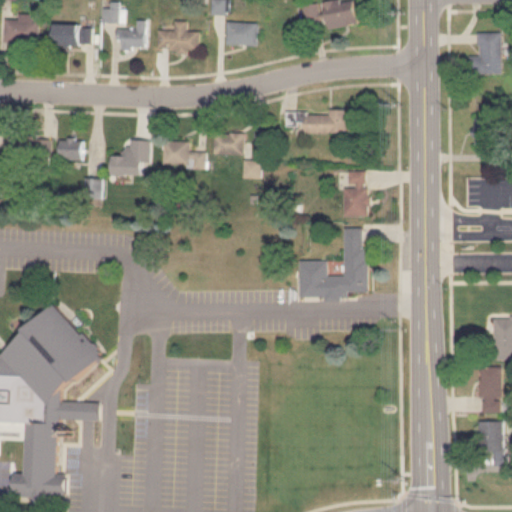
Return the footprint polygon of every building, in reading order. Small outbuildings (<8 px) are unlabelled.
[(360,25),(356,0),(341,0),(304,5),(307,26),(329,23),(330,29),(360,25)] [(121,21),(121,7),(105,7),(105,21),(121,21)] [(39,14),(20,14),(20,19),(7,19),(7,43),(39,43),(39,14)] [(138,29),(121,29),(121,49),(148,49),(148,20),(138,20),(138,29)] [(177,30),(160,30),(160,50),(201,51),(201,31),(188,31),(189,21),(177,21),(177,30)] [(228,44),(259,44),(259,21),(228,21),(228,44)] [(94,25),(56,25),(56,44),(94,44),(94,25)] [(503,32),(481,32),(481,56),(471,56),(471,73),(503,73),(503,32)] [(307,133),(351,133),(351,110),(331,110),(331,112),(287,112),(287,128),(307,128),(307,133)] [(475,146),(500,146),(500,118),(475,118),(475,146)] [(217,132),(217,154),(247,154),(247,132),(217,132)] [(11,160),(52,160),(52,138),(11,138),(11,160)] [(62,160),(84,160),(84,139),(62,139),(62,160)] [(191,141),(165,141),(165,167),(208,167),(208,151),(191,151),(191,141)] [(262,159),(247,159),(247,176),(262,176),(262,159)] [(348,172),(348,215),(371,215),(371,172),(348,172)] [(138,198),(156,198),(156,180),(138,180),(138,198)] [(303,259),(304,297),(371,296),(370,227),(347,227),(348,274),(331,275),(331,259),(303,259)] [(0,389),(12,390),(29,406),(26,474),(14,473),(13,496),(34,497),(34,503),(50,504),(50,495),(68,496),(69,474),(61,474),(64,397),(107,355),(57,305),(8,354),(0,353),(0,389)] [(511,316),(495,316),(495,359),(511,359),(511,316)] [(503,367),(483,367),(483,412),(503,412),(503,367)] [(481,420),(481,457),(494,457),(494,464),(505,464),(505,420),(481,420)]
